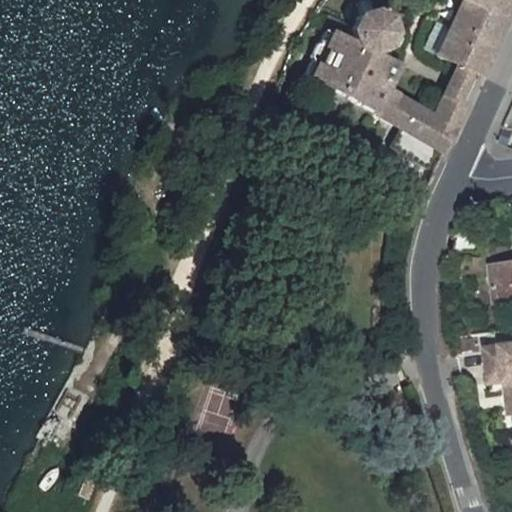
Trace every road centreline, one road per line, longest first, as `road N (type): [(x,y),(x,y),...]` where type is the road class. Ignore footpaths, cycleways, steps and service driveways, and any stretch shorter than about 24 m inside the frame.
road 1 (residential): [(455,171),(417,254),(420,356),(466,511)]
road 2 (residential): [(511,52),(455,171)]
